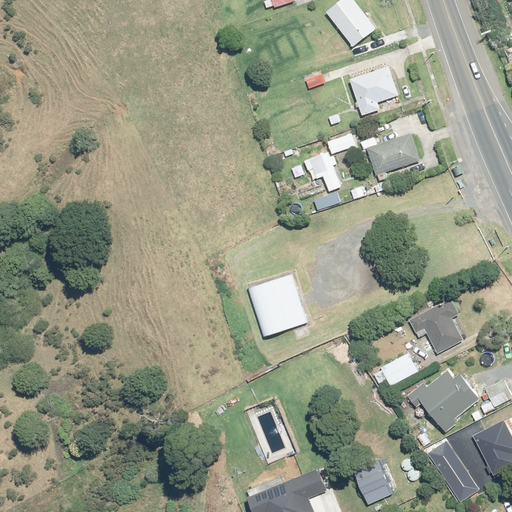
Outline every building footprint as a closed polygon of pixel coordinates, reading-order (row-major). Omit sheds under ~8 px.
[(270,0),(266,1),(268,9),(276,7),(277,10),(299,3),(297,0),(270,0)] [(357,0),(344,0),(329,12),(357,47),(380,28),(357,0)] [(292,59),(267,68),(274,86),(298,77),(292,59)] [(392,66),(353,79),(366,116),(387,109),(384,101),(401,95),(392,66)] [(323,74),(307,80),(310,89),(326,84),(323,74)] [(377,136),(380,145),(369,149),(379,177),(424,160),(414,133),(394,140),(391,131),(377,136)] [(354,134),(328,143),(331,153),(308,161),(312,171),(323,167),(331,191),(344,186),(336,165),(362,156),(354,134)] [(295,276),(249,290),(265,338),(311,323),(295,276)] [(455,299),(410,321),(418,339),(431,333),(440,352),(466,340),(455,318),(462,314),(455,299)] [(413,352),(383,367),(394,387),(423,371),(413,352)] [(449,431),(481,403),(477,399),(482,394),(463,372),(459,375),(452,367),(431,386),(426,381),(409,396),(419,407),(424,403),(449,431)] [(486,390),(498,407),(511,397),(511,387),(505,377),(486,390)] [(511,415),(475,435),(497,477),(511,468),(511,415)] [(428,432),(420,437),(428,448),(435,443),(428,432)] [(465,467),(447,477),(456,494),(474,484),(465,467)]
